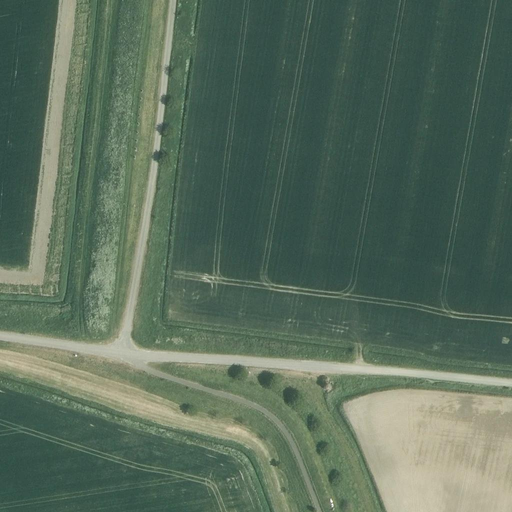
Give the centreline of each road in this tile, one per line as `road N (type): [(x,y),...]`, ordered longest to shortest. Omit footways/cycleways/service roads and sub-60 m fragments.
road 1 (unclassified): [(511,382),(121,353)]
road 2 (unclassified): [(121,353),(170,0)]
road 3 (unclassified): [(320,511),(285,431),(262,409),(145,370),(121,353)]
road 4 (unclassified): [(0,335),(121,353)]
